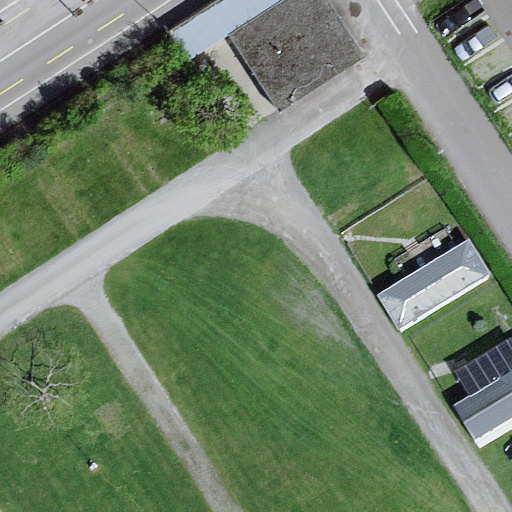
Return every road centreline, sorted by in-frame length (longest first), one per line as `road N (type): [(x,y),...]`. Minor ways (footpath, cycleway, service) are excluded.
road 1 (track): [(0,328),(209,188),(292,205),(488,511)]
road 2 (track): [(75,279),(228,511)]
road 3 (residential): [(376,0),(511,209)]
